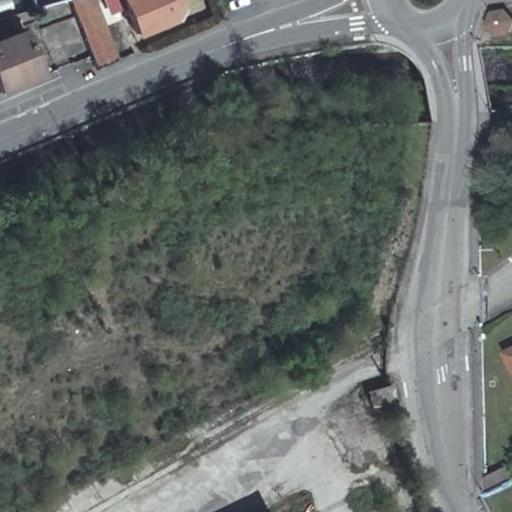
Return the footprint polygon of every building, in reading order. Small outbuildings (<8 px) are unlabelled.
[(25,0),(29,9),(61,1),(62,0),(25,0)] [(114,61),(86,0),(62,0),(61,1),(92,71),(114,61)] [(122,0),(100,0),(104,8),(123,1),(122,0)] [(172,0),(122,0),(123,1),(136,30),(173,17),(176,10),(172,0)] [(489,35),(511,35),(511,11),(490,11),(489,35)] [(0,90),(35,78),(18,34),(0,40),(0,90)] [(374,406),(394,401),(392,392),(392,386),(369,391),(374,406)]
